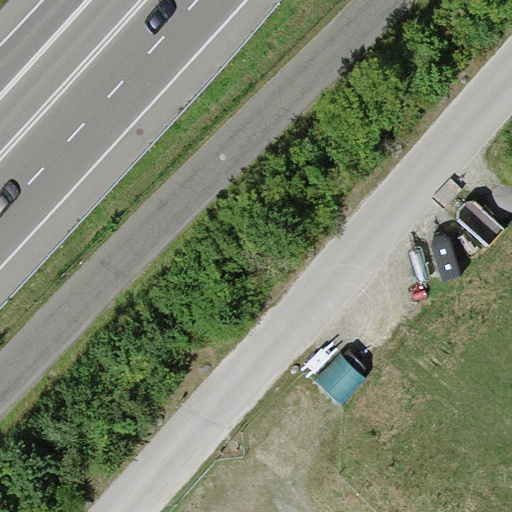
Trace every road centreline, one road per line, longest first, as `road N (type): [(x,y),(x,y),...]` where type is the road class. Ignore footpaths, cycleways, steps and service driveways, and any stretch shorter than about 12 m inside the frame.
road 1 (motorway): [(0,216),(198,0)]
road 2 (motorway): [(98,0),(0,121)]
